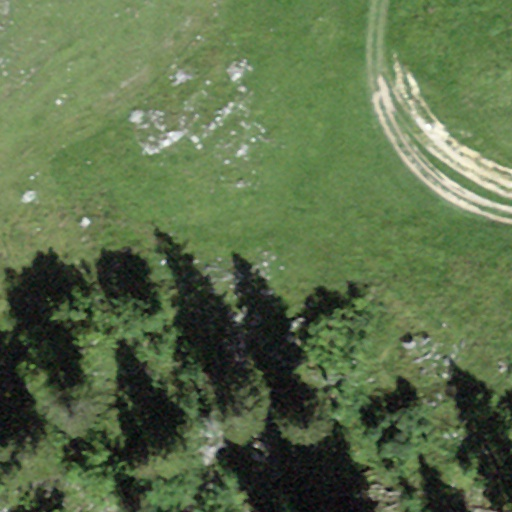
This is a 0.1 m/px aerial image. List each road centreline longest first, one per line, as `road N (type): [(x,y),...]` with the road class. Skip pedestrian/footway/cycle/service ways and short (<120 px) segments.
road 1 (track): [(0,167),(135,84),(203,0)]
road 2 (track): [(511,183),(474,179),(397,114),(374,0)]
